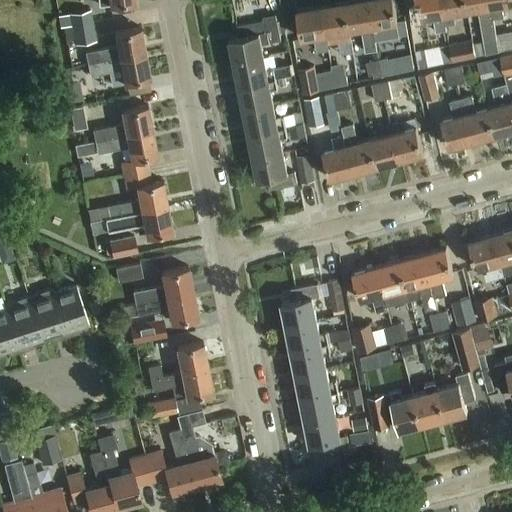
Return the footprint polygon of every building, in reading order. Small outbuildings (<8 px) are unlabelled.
[(348,31),(362,29),(365,52),(377,50),(375,37),(374,37),(368,0),(358,0),(344,2),(348,31)] [(392,0),(368,0),(374,37),(375,37),(375,42),(399,38),(396,23),(392,0)] [(440,0),(415,0),(419,20),(434,17),(435,28),(436,32),(447,30),(446,26),(445,26),(443,16),(443,14),(440,0)] [(440,0),(443,14),(443,16),(445,26),(446,26),(455,24),(454,14),(466,12),(464,0),(440,0)] [(464,0),(466,12),(478,10),(486,53),(498,51),(495,34),(492,19),(490,8),(491,7),(489,0),(464,0)] [(511,0),(489,0),(491,7),(490,8),(492,19),(504,17),(501,6),(511,3),(511,0)] [(350,41),(348,31),(344,2),(320,6),(327,45),(350,41)] [(328,49),(327,45),(320,6),(296,10),(301,39),(315,37),(317,51),(328,49)] [(91,10),(70,13),(72,25),(93,22),(91,10)] [(70,13),(59,15),(61,26),(72,25),(70,13)] [(238,37),(228,39),(233,62),(263,56),(261,44),(280,40),(275,15),(262,17),(262,20),(236,26),(238,37)] [(72,25),(64,27),(67,44),(73,43),(72,38),(74,38),(75,44),(96,40),(93,22),(72,25)] [(116,46),(86,52),(88,64),(145,53),(140,27),(114,32),(116,46)] [(506,32),(495,34),(498,51),(509,49),(506,32)] [(473,40),(449,45),(451,59),(475,55),(473,40)] [(449,45),(441,46),(444,61),(451,59),(449,45)] [(415,51),(416,54),(419,69),(428,66),(425,49),(415,51)] [(145,53),(88,64),(90,75),(109,71),(111,85),(124,83),(150,78),(145,53)] [(511,54),(500,57),(504,74),(511,72),(511,54)] [(263,56),(233,62),(238,86),(275,79),(279,78),(286,77),(291,76),(288,65),(266,70),(263,56)] [(387,58),(376,61),(380,77),(391,75),(387,58)] [(319,90),(315,65),(299,68),(304,92),(319,90)] [(453,68),(457,84),(465,83),(462,66),(453,68)] [(448,86),(457,84),(453,68),(444,70),(448,86)] [(340,69),(333,70),(337,87),(344,85),(340,69)] [(327,89),(337,87),(333,70),(323,73),(327,89)] [(426,97),(439,94),(433,74),(421,77),(426,97)] [(286,77),(279,78),(280,87),(287,85),(286,77)] [(275,79),(238,86),(243,110),(273,104),(270,90),(277,88),(275,79)] [(400,79),(389,81),(392,98),(401,96),(400,92),(402,91),(400,79)] [(380,83),(384,100),(392,98),(389,81),(380,83)] [(375,102),(384,100),(380,83),(372,85),(375,102)] [(496,105),(487,107),(494,135),(511,130),(511,104),(507,84),(491,88),(496,105)] [(68,90),(71,102),(71,103),(84,100),(83,99),(81,87),(68,90)] [(368,88),(359,90),(361,102),(371,100),(368,88)] [(333,94),(337,111),(352,107),(348,90),(333,94)] [(337,111),(333,94),(324,96),(328,113),(337,111)] [(318,96),(304,98),(308,127),(324,123),(318,96)] [(487,107),(476,110),(472,96),(460,99),(471,142),(494,135),(487,107)] [(447,148),(471,142),(460,99),(449,101),(453,116),(440,120),(447,148)] [(273,104),(243,110),(248,135),(285,127),(283,117),(283,116),(276,118),(273,104)] [(124,123),(93,129),(95,141),(152,129),(147,105),(121,110),(124,123)] [(80,107),(70,109),(73,120),(85,117),(85,116),(83,107),(83,106),(80,107)] [(294,114),(283,117),(285,127),(288,126),(296,124),(294,114)] [(402,120),(391,123),(401,160),(424,154),(416,126),(404,130),(402,120)] [(296,124),(288,126),(291,140),(306,137),(304,130),(303,123),(296,124)] [(341,126),(343,136),(353,173),(377,167),(369,139),(359,142),(354,123),(341,126)] [(381,136),(369,139),(377,167),(401,160),(391,123),(379,126),(381,136)] [(285,127),(248,135),(253,163),(284,156),(281,139),(287,137),(285,127)] [(152,129),(95,141),(97,153),(109,150),(128,147),(131,159),(131,160),(120,162),(122,176),(149,170),(146,156),(157,154),(152,129)] [(335,148),(322,151),(329,179),(353,173),(343,136),(332,138),(335,148)] [(94,142),(82,144),(84,155),(96,153),(94,142)] [(309,154),(295,156),(300,183),(314,181),(309,154)] [(284,156),(253,163),(257,181),(267,179),(269,190),(297,185),(295,173),(288,174),(284,156)] [(138,199),(108,205),(110,217),(140,210),(167,205),(162,180),(152,182),(149,170),(122,176),(125,189),(136,187),(138,199)] [(110,217),(106,219),(108,229),(112,228),(143,222),(146,236),(173,230),(167,205),(140,210),(110,217)] [(511,230),(493,235),(504,277),(511,274),(511,262),(511,260),(511,259),(511,230)] [(493,235),(469,242),(476,269),(488,266),(490,272),(486,273),(488,281),(492,280),(504,277),(493,235)] [(3,237),(0,238),(0,247),(10,244),(8,237),(7,236),(3,237)] [(110,242),(105,243),(108,254),(113,255),(113,256),(137,251),(134,237),(110,242)] [(423,255),(432,292),(433,292),(434,298),(447,295),(442,279),(453,276),(446,249),(423,255)] [(423,255),(400,261),(410,300),(422,297),(421,295),(432,292),(423,255)] [(388,310),(387,306),(410,300),(400,261),(376,267),(383,292),(388,311),(388,310)] [(118,282),(142,277),(139,264),(115,268),(118,282)] [(133,291),(135,303),(193,291),(188,266),(161,271),(164,285),(144,289),(144,288),(133,291)] [(376,314),(388,311),(383,292),(376,267),(353,274),(360,301),(372,298),(376,314)] [(339,279),(326,281),(332,311),(345,309),(339,279)] [(52,293),(67,337),(74,334),(73,330),(89,324),(76,285),(53,293),(52,293)] [(285,323),(315,317),(311,299),(319,297),(317,285),(289,290),(290,302),(281,304),(285,323)] [(52,288),(28,296),(42,340),(57,335),(59,339),(67,337),(52,293),(53,293),(52,288)] [(123,307),(115,308),(118,319),(125,318),(137,315),(169,309),(171,321),(198,316),(193,291),(135,303),(135,304),(123,307)] [(480,320),(511,311),(511,306),(509,295),(488,300),(487,299),(475,302),(480,320)] [(5,303),(6,308),(7,308),(21,352),(29,349),(27,345),(42,340),(28,296),(5,303)] [(100,300),(88,303),(92,315),(103,312),(100,300)] [(7,308),(6,308),(0,309),(0,353),(12,349),(13,354),(21,352),(7,308)] [(473,309),(454,313),(457,326),(476,321),(473,309)] [(439,313),(444,330),(451,328),(447,311),(439,313)] [(434,332),(444,330),(439,313),(430,316),(434,332)] [(318,334),(315,317),(285,323),(290,351),(328,343),(326,333),(318,334)] [(359,353),(377,348),(370,324),(353,329),(359,353)] [(392,326),(397,342),(405,340),(401,324),(392,326)] [(133,342),(158,338),(155,325),(131,330),(133,342)] [(388,345),(397,342),(392,326),(383,328),(388,345)] [(479,350),(491,347),(485,327),(473,330),(479,350)] [(481,363),(479,355),(470,328),(453,333),(462,361),(464,369),(481,363)] [(203,342),(176,347),(181,372),(208,367),(203,342)] [(330,353),(328,343),(290,351),(295,374),(325,368),(323,355),(330,353)] [(411,344),(401,346),(401,348),(404,357),(414,354),(411,345),(411,344)] [(390,348),(360,357),(361,359),(363,368),(364,371),(394,363),(391,351),(390,348)] [(511,368),(508,370),(506,363),(494,366),(502,393),(511,391),(511,368)] [(150,378),(162,376),(159,364),(148,366),(150,378)] [(162,376),(150,378),(152,390),(184,384),(186,397),(213,392),(208,367),(181,372),(162,376)] [(328,382),(325,368),(295,374),(300,398),(338,391),(336,381),(328,382)] [(445,419),(466,413),(464,404),(474,400),(467,373),(456,377),(457,384),(437,389),(435,382),(445,419)] [(426,392),(413,396),(420,426),(445,419),(435,382),(424,385),(426,392)] [(360,387),(348,389),(350,400),(351,405),(363,402),(363,401),(362,398),(360,387)] [(300,398),(304,423),(335,417),(332,403),(340,401),(338,391),(300,398)] [(420,426),(413,396),(403,399),(401,391),(368,400),(374,429),(389,426),(389,423),(396,422),(398,432),(420,426)] [(144,420),(178,413),(175,398),(141,404),(144,420)] [(108,409),(91,413),(91,414),(94,425),(111,421),(108,409)] [(181,428),(190,460),(197,486),(221,479),(215,454),(211,444),(198,435),(195,436),(192,427),(205,423),(201,409),(176,416),(180,429),(181,428)] [(0,414),(0,424),(4,438),(15,435),(9,412),(0,414)] [(221,419),(223,425),(235,422),(234,415),(221,419)] [(335,417),(304,423),(309,446),(318,444),(323,454),(349,449),(347,437),(339,438),(335,417)] [(366,418),(357,419),(359,431),(368,430),(366,418)] [(37,429),(39,437),(53,434),(55,433),(53,425),(37,429)] [(177,464),(166,467),(160,450),(144,454),(152,482),(152,483),(168,479),(172,492),(197,486),(190,460),(181,428),(180,429),(168,432),(177,464)] [(97,437),(101,451),(117,507),(140,501),(137,487),(152,483),(152,482),(144,454),(128,459),(130,468),(119,471),(113,448),(117,446),(113,433),(97,437)] [(39,437),(34,439),(41,464),(59,459),(53,434),(39,437)] [(11,438),(0,440),(0,457),(1,462),(16,458),(11,438)] [(91,511),(98,511),(117,507),(101,451),(90,454),(97,480),(84,483),(80,471),(65,475),(74,505),(88,500),(91,511)] [(34,511),(21,459),(3,464),(13,501),(1,504),(2,511),(34,511)] [(22,459),(21,459),(34,511),(66,511),(60,488),(42,493),(34,462),(23,464),(22,459)]
